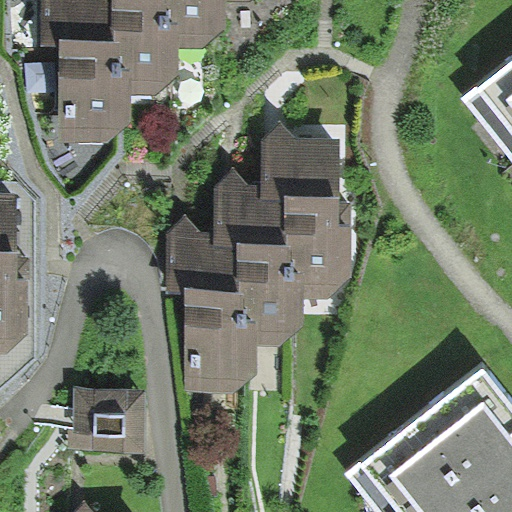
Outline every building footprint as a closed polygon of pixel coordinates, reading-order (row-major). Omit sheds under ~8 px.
[(156,0),(100,0),(102,94),(149,93),(171,82),(169,20),(157,20),(156,0)] [(150,0),(151,46),(198,45),(220,33),(219,0),(150,0)] [(109,38),(53,39),(55,141),(101,140),(124,129),(122,67),(109,67),(109,38)] [(511,57),(466,92),(511,151),(511,57)] [(334,193),(278,195),(280,296),(327,295),(349,284),(347,222),(335,223),(334,193)] [(284,239),(228,241),(230,342),(276,341),(299,330),(297,268),(285,269),(284,239)] [(10,250),(0,250),(0,351),(3,352),(25,341),(23,279),(11,279),(10,250)] [(236,289),(180,290),(182,392),(228,391),(251,380),(249,318),(236,319),(236,289)] [(511,511),(511,397),(490,370),(358,476),(386,511),(511,511)] [(141,391),(73,390),(72,447),(140,449),(141,391)]
